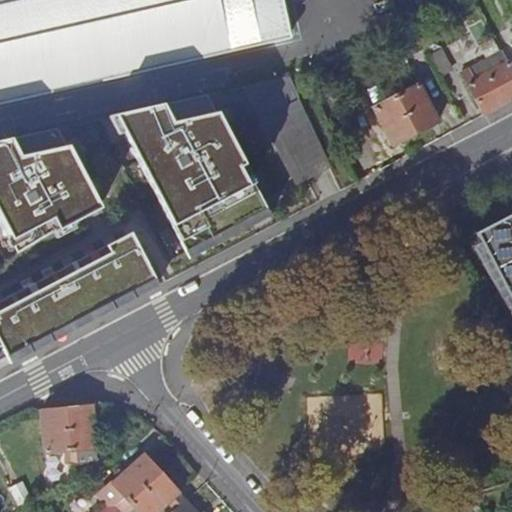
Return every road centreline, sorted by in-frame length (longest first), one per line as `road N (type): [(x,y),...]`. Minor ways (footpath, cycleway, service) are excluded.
road 1 (residential): [(112,340),(511,130)]
road 2 (residential): [(112,340),(260,511)]
road 3 (residential): [(112,340),(0,399)]
